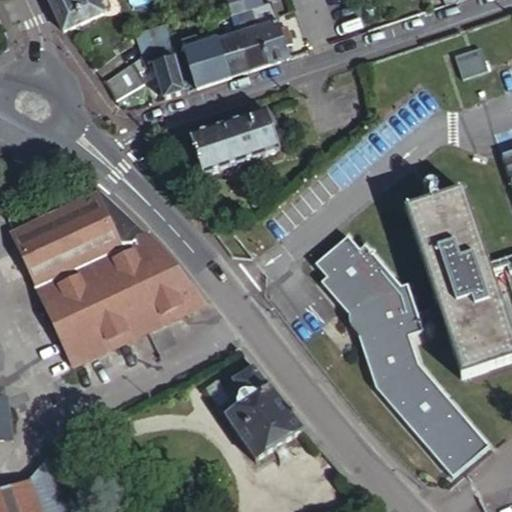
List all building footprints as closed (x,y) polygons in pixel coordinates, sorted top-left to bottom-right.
[(97,0),(55,0),(51,2),(66,34),(105,17),(97,0)] [(248,13),(243,0),(222,0),(229,19),(248,13)] [(267,66),(289,58),(283,43),(288,42),(282,27),(278,28),(269,3),(260,6),(258,0),(243,0),(248,13),(255,32),(267,66)] [(168,50),(161,28),(132,38),(139,62),(147,57),(168,50)] [(227,79),(247,73),(235,39),(231,40),(228,32),(212,37),(227,79)] [(247,73),(267,66),(255,32),(235,39),(247,73)] [(194,91),(227,79),(212,37),(180,48),(194,91)] [(478,49),(452,58),(459,81),(485,72),(478,49)] [(147,57),(139,62),(107,82),(118,98),(148,80),(142,71),(151,68),(162,101),(183,94),(168,50),(147,57)] [(269,113),(190,139),(205,184),(283,157),(269,113)] [(377,393),(455,482),(489,450),(421,374),(411,346),(446,333),(463,382),(511,365),(511,333),(492,277),(511,270),(511,153),(502,157),(511,187),(511,254),(488,263),(463,193),(442,200),(426,205),(404,213),(428,282),(438,310),(417,317),(407,289),(402,291),(367,250),(360,255),(349,242),(316,271),(326,283),(321,289),(349,321),(349,322),(348,324),(349,328),(350,330),(351,332),(360,343),(377,393)] [(126,216),(98,191),(11,235),(76,370),(206,306),(205,305),(195,292),(144,235),(126,216)] [(259,372),(255,367),(226,386),(222,380),(212,387),(260,460),(307,430),(286,405),(259,372)] [(0,442),(11,441),(6,397),(0,397),(0,442)] [(68,511),(52,461),(56,449),(55,450),(28,479),(27,482),(0,491),(0,511),(68,511)]
